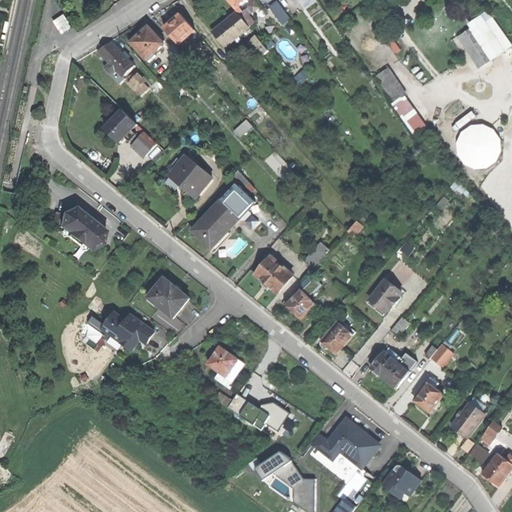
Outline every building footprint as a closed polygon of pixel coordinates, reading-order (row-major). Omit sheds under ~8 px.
[(228,0),(236,10),(239,8),(248,0),(228,0)] [(278,0),(270,7),(283,24),(292,17),(278,0)] [(473,72),(511,45),(487,10),(465,25),(469,30),(451,42),(473,72)] [(243,13),(240,15),(250,27),(254,24),(244,12),(243,13)] [(238,13),(229,20),(242,36),(251,28),(250,27),(240,15),(238,13)] [(57,31),(70,32),(72,17),(56,16),(57,31)] [(166,29),(180,46),(196,32),(181,16),(172,23),(166,29)] [(214,32),(226,48),(242,36),(229,20),(221,26),(214,32)] [(131,41),(150,62),(157,56),(155,54),(165,44),(150,28),(146,32),(143,30),(137,35),(131,41)] [(257,36),(252,40),(264,55),(269,51),(257,36)] [(111,64),(124,77),(136,66),(113,44),(106,48),(99,52),(111,64)] [(123,79),(124,77),(111,64),(106,70),(121,85),(125,81),(123,79)] [(428,124),(389,66),(375,75),(415,134),(428,124)] [(298,75),(302,79),(308,74),(304,70),(298,75)] [(161,80),(166,85),(174,76),(169,71),(161,80)] [(132,77),(127,82),(137,91),(143,84),(136,78),(134,79),(132,77)] [(124,111),(106,129),(114,136),(121,144),(126,138),(133,132),(139,125),(124,111)] [(498,132),(492,127),(484,124),(476,124),(469,127),(463,132),(459,138),(457,146),(458,154),(462,161),(468,166),(475,169),(483,170),(491,167),(497,163),(501,158),(503,153),(504,145),(502,138),(498,132)] [(136,135),(133,132),(126,138),(130,142),(136,135)] [(146,132),(139,139),(152,151),(159,144),(146,132)] [(133,146),(146,158),(152,151),(139,139),(133,146)] [(189,192),(197,198),(213,179),(186,158),(173,175),(184,184),(182,187),(189,192)] [(203,241),(212,250),(223,238),(221,236),(226,231),(228,233),(242,218),(240,216),(246,209),(248,212),(256,203),(237,185),(211,213),(212,214),(205,221),(204,220),(193,231),(203,241)] [(64,215),(61,228),(70,235),(68,238),(80,247),(82,245),(91,252),(105,246),(107,232),(95,223),(88,218),(76,209),(64,215)] [(54,227),(61,228),(64,215),(56,213),(54,227)] [(350,233),(354,236),(367,222),(363,218),(350,233)] [(305,264),(313,271),(330,252),(322,245),(305,264)] [(270,286),(278,293),(293,276),(272,258),(257,275),(270,286)] [(150,300),(175,319),(190,299),(178,290),(165,280),(150,300)] [(301,289),(302,290),(313,300),(322,291),(310,280),(301,289)] [(372,299),(386,310),(387,308),(390,310),(397,302),(395,300),(398,296),(401,293),(387,281),(372,299)] [(302,290),(288,305),(289,306),(287,308),(292,313),(294,311),(299,316),(302,319),(317,305),(313,300),(302,290)] [(382,315),(386,310),(372,299),(368,304),(376,310),(382,315)] [(122,344),(134,352),(139,344),(137,343),(140,339),(148,345),(152,339),(156,333),(132,316),(128,322),(116,313),(104,331),(115,339),(118,335),(125,340),(122,344)] [(393,332),(400,338),(412,324),(405,318),(393,332)] [(331,348),(338,355),(354,336),(340,323),(324,341),(325,342),(322,346),(325,349),(328,351),(331,348)] [(115,339),(122,344),(125,340),(118,335),(115,339)] [(431,361),(432,359),(441,348),(436,345),(427,357),(431,361)] [(432,359),(444,368),(454,355),(443,346),(441,348),(432,359)] [(220,373),(227,378),(232,370),(239,360),(231,354),(222,347),(209,365),(220,373)] [(385,378),(391,383),(403,367),(408,361),(406,360),(402,357),(398,361),(386,352),(373,369),(374,370),(374,373),(378,376),(381,375),(385,378)] [(408,361),(403,367),(411,373),(412,374),(421,362),(410,354),(406,360),(408,361)] [(247,364),(239,360),(232,370),(240,375),(247,364)] [(391,383),(399,389),(411,373),(403,367),(391,383)] [(240,375),(232,370),(227,378),(220,373),(216,379),(230,389),(240,375)] [(425,406),(433,412),(446,394),(429,382),(416,400),(425,406)] [(252,404),(243,418),(264,432),(273,418),(252,404)] [(462,433),(469,439),(486,417),(471,405),(454,427),(462,433)] [(348,456),(361,468),(371,456),(373,458),(380,449),(374,443),(376,441),(363,430),(349,419),(330,442),(343,452),(349,450),(348,456)] [(494,422),(487,433),(494,438),(502,427),(494,422)] [(483,438),(491,444),(494,438),(487,433),(483,438)] [(335,461),(343,452),(330,442),(324,437),(317,446),(335,461)] [(464,447),(470,452),(476,445),(469,440),(464,447)] [(255,469),(263,481),(291,461),(283,449),(255,469)] [(494,482),(502,487),(511,472),(511,456),(507,460),(500,455),(486,476),(494,482)] [(385,486),(396,495),(401,489),(407,493),(412,486),(417,489),(423,482),(414,475),(409,471),(407,474),(404,472),(406,470),(405,468),(402,466),(399,467),(385,486)] [(316,510),(316,479),(300,479),(300,473),(281,473),(281,481),(273,482),(273,494),(296,494),(296,510),(316,510)] [(412,497),(417,489),(412,486),(407,493),(412,497)] [(402,499),(407,493),(401,489),(396,495),(402,499)] [(407,503),(412,497),(407,493),(402,499),(407,503)] [(334,511),(352,511),(357,504),(343,497),(334,511)]
